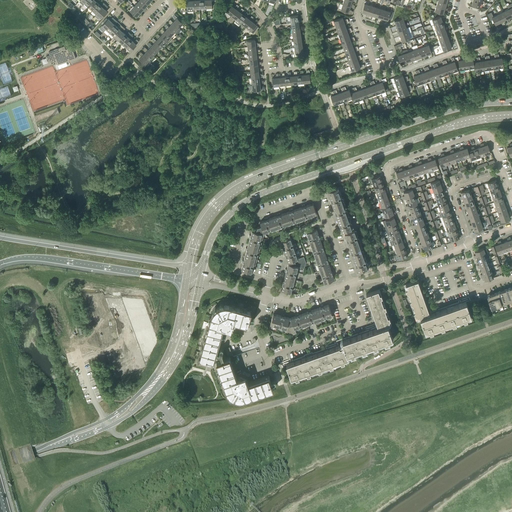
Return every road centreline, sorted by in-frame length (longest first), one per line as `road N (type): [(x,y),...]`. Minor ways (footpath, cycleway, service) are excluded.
road 1 (secondary): [(511,101),(443,111),(240,184),(206,214),(186,267)]
road 2 (secondary): [(202,279),(213,236),(248,201),(452,126),(511,117)]
road 3 (residential): [(420,263),(387,167),(480,133),(494,147)]
road 4 (secondary): [(0,463),(108,423),(167,366)]
road 5 (motorway): [(186,267),(0,238)]
road 6 (motorway): [(0,263),(47,258),(184,279)]
road 7 (residential): [(269,280),(233,269),(244,223),(315,192)]
